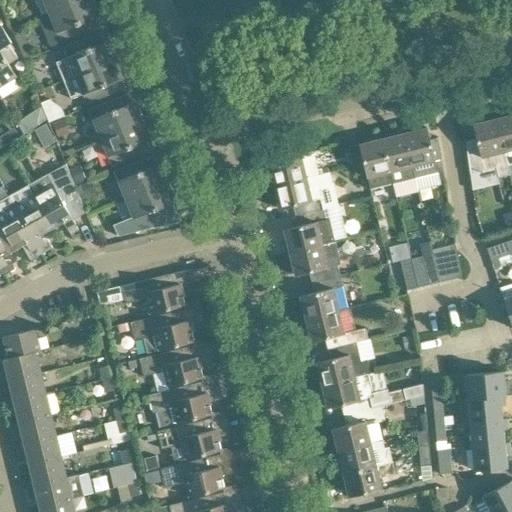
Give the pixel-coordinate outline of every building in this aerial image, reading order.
[(43,0),(45,4),(49,13),(79,0),(43,0)] [(93,0),(79,0),(49,13),(61,42),(82,34),(100,26),(94,10),(97,8),(93,0)] [(20,25),(11,29),(22,57),(24,61),(33,57),(20,25)] [(0,89),(17,79),(8,64),(18,58),(9,44),(11,43),(1,28),(0,28),(0,89)] [(56,62),(63,79),(117,56),(112,46),(109,47),(102,31),(84,39),(63,47),(67,57),(56,62)] [(117,56),(63,79),(71,98),(82,94),(86,104),(107,96),(126,88),(119,72),(123,70),(117,56)] [(88,109),(100,136),(142,119),(138,108),(134,109),(128,93),(88,109)] [(42,100),(48,120),(61,116),(55,96),(42,100)] [(38,123),(47,118),(43,107),(40,109),(37,121),(38,123)] [(511,114),(496,119),(507,165),(508,165),(511,164),(511,114)] [(53,123),(58,137),(69,132),(63,119),(53,123)] [(142,119),(100,136),(112,166),(151,150),(145,134),(148,132),(142,119)] [(507,165),(496,119),(473,124),(477,138),(466,141),(473,169),(495,164),(498,177),(510,174),(508,165),(507,165)] [(34,130),(44,148),(56,142),(46,124),(34,130)] [(427,128),(404,133),(415,178),(438,172),(435,161),(442,159),(438,137),(430,139),(427,128)] [(404,133),(382,139),(392,183),(415,178),(404,133)] [(349,147),(354,166),(356,176),(366,173),(370,188),(392,183),(382,139),(349,147)] [(300,155),(270,162),(268,163),(274,186),(330,172),(330,171),(323,173),(322,168),(318,169),(313,150),(299,153),(300,155)] [(114,171),(125,198),(168,180),(163,170),(160,171),(153,155),(114,171)] [(46,175),(29,184),(35,194),(54,228),(64,222),(71,234),(79,230),(73,220),(86,212),(70,174),(66,164),(46,175)] [(80,165),(69,169),(76,184),(86,180),(80,165)] [(330,172),(274,186),(279,208),(293,205),(296,216),(324,210),(324,209),(338,205),(333,185),(330,172)] [(76,186),(81,198),(96,193),(91,180),(76,186)] [(133,217),(113,225),(118,236),(181,221),(170,196),(173,194),(168,180),(125,198),(133,217)] [(29,184),(11,194),(42,250),(44,252),(52,247),(48,240),(43,238),(42,239),(40,235),(54,228),(35,194),(29,184)] [(42,250),(11,194),(0,200),(0,220),(16,249),(22,245),(30,260),(44,252),(42,250)] [(284,229),(290,253),(335,242),(330,218),(326,219),(324,210),(296,216),(298,226),(284,229)] [(511,211),(502,215),(506,229),(511,226),(511,211)] [(16,249),(0,220),(0,264),(4,272),(6,274),(15,269),(10,260),(5,260),(3,256),(16,249)] [(433,253),(430,240),(420,243),(423,256),(411,259),(418,287),(440,282),(433,253)] [(511,248),(509,240),(487,248),(491,260),(493,267),(511,260),(511,248)] [(335,242),(290,253),(295,275),(309,271),(312,283),(340,276),(337,264),(340,264),(335,242)] [(433,253),(440,282),(461,277),(453,243),(432,249),(433,253)] [(400,261),(407,290),(418,287),(411,259),(400,261)] [(187,269),(121,285),(126,303),(147,298),(150,313),(166,309),(185,304),(182,292),(193,289),(196,285),(191,283),(187,269)] [(300,296),(306,320),(339,311),(339,310),(349,308),(340,276),(312,283),(314,292),(300,296)] [(111,303),(107,289),(99,291),(102,305),(111,303)] [(511,296),(503,299),(511,325),(511,296)] [(130,322),(119,325),(120,331),(132,328),(135,340),(144,337),(147,353),(194,341),(191,328),(202,326),(204,321),(199,319),(196,305),(186,308),(130,322)] [(339,311),(306,320),(311,341),(325,338),(328,349),(356,342),(356,341),(368,339),(365,328),(345,333),(339,311)] [(72,341),(92,336),(89,325),(89,323),(69,328),(72,341)] [(98,323),(89,325),(92,336),(92,338),(101,336),(98,323)] [(4,336),(9,357),(9,358),(36,352),(35,349),(40,348),(35,329),(4,336)] [(413,335),(403,337),(405,348),(415,346),(413,335)] [(101,336),(92,338),(95,350),(103,348),(101,336)] [(205,342),(139,358),(127,361),(130,369),(141,366),(144,376),(165,371),(168,386),(203,377),(200,365),(211,362),(213,358),(208,355),(205,342)] [(316,362),(322,386),(367,375),(367,374),(371,373),(367,359),(361,361),(356,342),(328,349),(330,359),(316,362)] [(8,376),(9,380),(41,373),(39,368),(36,352),(9,358),(9,357),(4,358),(8,376)] [(108,365),(99,367),(102,380),(111,378),(108,365)] [(502,371),(466,374),(469,398),(505,395),(502,371)] [(41,373),(9,380),(14,401),(46,393),(41,373)] [(367,375),(322,386),(327,408),(341,404),(344,415),(382,407),(391,404),(387,388),(371,392),(367,375)] [(445,401),(443,377),(430,378),(433,402),(442,401),(445,401)] [(111,378),(102,380),(105,392),(114,390),(111,378)] [(153,412),(156,411),(160,426),(193,419),(212,414),(209,401),(220,399),(222,394),(217,392),(214,378),(148,395),(153,412)] [(423,384),(403,389),(406,401),(424,397),(423,384)] [(46,393),(14,401),(17,414),(19,423),(51,415),(49,406),(46,393)] [(505,400),(505,395),(469,398),(458,399),(460,423),(471,422),(507,419),(507,418),(501,419),(500,401),(505,400)] [(444,426),(442,401),(433,402),(435,427),(444,426)] [(123,406),(113,408),(116,420),(125,418),(123,406)] [(333,429),(338,452),(382,441),(377,422),(385,420),(382,407),(344,415),(346,425),(333,429)] [(51,415),(19,423),(24,443),(56,435),(51,415)] [(186,459),(202,454),(221,450),(218,437),(229,435),(231,430),(226,428),(223,415),(204,420),(157,431),(162,449),(183,443),(186,459)] [(125,418),(116,420),(119,433),(128,431),(125,418)] [(507,419),(471,422),(473,446),(509,443),(509,442),(504,443),(502,425),(507,424),(507,419)] [(444,426),(435,427),(436,441),(445,440),(444,426)] [(417,432),(418,444),(419,456),(429,455),(427,430),(417,432)] [(56,435),(24,443),(27,452),(30,464),(61,457),(58,444),(56,435)] [(382,441),(338,452),(344,474),(392,462),(388,446),(383,447),(382,441)] [(509,443),(473,446),(475,470),(506,468),(504,449),(510,448),(509,443)] [(120,451),(123,463),(132,462),(128,449),(120,451)] [(450,451),(438,452),(440,474),(452,473),(450,451)] [(226,452),(160,469),(165,486),(186,481),(190,496),(205,492),(224,488),(221,475),(232,473),(234,468),(229,466),(226,452)] [(429,455),(419,456),(420,466),(430,465),(429,455)] [(61,457),(30,464),(35,485),(66,477),(61,457)] [(132,462),(123,463),(128,484),(137,482),(132,462)] [(392,462),(344,474),(349,496),(381,488),(379,477),(395,474),(392,462)] [(35,485),(40,505),(71,498),(83,496),(78,474),(66,477),(35,485)] [(511,479),(483,495),(492,511),(504,511),(511,507),(511,479)] [(137,482),(128,484),(131,496),(140,494),(137,482)] [(447,487),(436,488),(437,498),(448,497),(447,487)] [(230,511),(241,509),(243,504),(238,502),(235,489),(225,491),(169,504),(171,511),(230,511)] [(40,505),(41,511),(74,511),(71,498),(40,505)]
